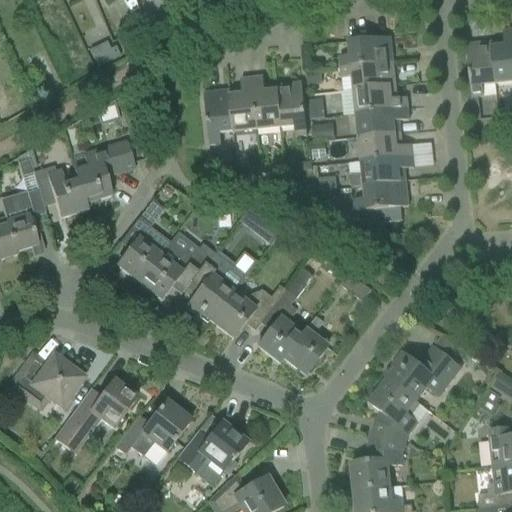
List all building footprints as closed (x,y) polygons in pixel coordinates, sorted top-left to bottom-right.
[(492,50),(491,50),(495,87),(502,87),(511,85),(511,32),(502,34),(503,44),(503,49),(492,50)] [(339,61),(330,62),(331,71),(340,70),(392,65),(390,40),(348,44),(349,59),(339,60),(339,61)] [(491,45),(465,48),(471,100),(483,99),(482,89),(495,87),(491,50),(492,50),(491,45)] [(114,49),(92,60),(97,69),(119,59),(114,49)] [(392,65),(340,70),(341,81),(351,80),(353,93),(390,89),(390,90),(395,90),(392,65)] [(320,72),(305,74),(306,85),(321,84),(320,72)] [(263,80),(251,81),(257,132),(281,130),(277,93),(275,93),(264,95),(264,90),(263,80)] [(230,98),(229,98),(233,135),(257,132),(251,81),(240,82),(241,92),(241,97),(230,98)] [(301,86),(275,88),(275,93),(277,93),(281,130),(292,129),(293,140),(307,138),(305,124),(303,106),(301,86)] [(390,89),(353,93),(355,117),(407,112),(406,100),(396,101),(391,102),(390,90),(390,89)] [(230,93),(203,96),(206,117),(209,149),(221,147),(220,136),(233,135),(229,98),(230,98),(230,93)] [(322,102),(309,104),(309,111),(310,123),(323,122),(324,122),(322,102)] [(479,108),(470,109),(472,122),(480,121),(479,108)] [(407,112),(355,117),(358,141),(395,137),(400,137),(399,124),(408,123),(407,112)] [(313,145),(334,143),(333,126),(311,128),(313,145)] [(395,137),(358,141),(360,165),(412,160),(411,148),(402,149),(400,137),(395,137)] [(71,160),(70,160),(73,174),(72,174),(74,180),(75,180),(84,211),(86,211),(97,207),(96,203),(110,199),(105,180),(104,178),(106,178),(110,177),(110,178),(133,171),(125,144),(115,147),(115,149),(84,159),(83,156),(71,160)] [(324,145),(309,147),(310,161),(325,160),(324,145)] [(360,165),(348,167),(350,180),(351,190),(363,189),(400,185),(400,184),(398,172),(404,172),(413,171),(412,160),(360,165)] [(28,163),(17,167),(21,181),(21,180),(25,195),(26,194),(26,196),(37,193),(33,177),(32,175),(28,163)] [(285,174),(299,172),(298,164),(284,165),(285,174)] [(275,175),(284,174),(285,174),(284,165),(274,165),(275,175)] [(53,169),(32,175),(33,177),(37,193),(41,205),(42,205),(53,202),(54,206),(59,221),(86,213),(86,211),(84,211),(75,180),(74,180),(63,184),(60,173),(54,175),(53,169)] [(258,169),(248,170),(249,178),(259,177),(258,169)] [(364,202),(354,203),(355,215),(357,215),(359,228),(402,223),(400,210),(408,209),(405,183),(400,184),(400,185),(363,189),(364,202)] [(0,202),(0,201),(0,205),(1,210),(3,215),(2,215),(4,221),(12,250),(13,255),(15,254),(29,250),(31,250),(32,256),(38,254),(42,253),(42,254),(43,254),(33,218),(43,215),(44,215),(42,210),(43,209),(42,205),(41,205),(37,193),(26,196),(26,194),(25,195),(26,197),(1,204),(0,202)] [(280,233),(245,212),(236,224),(269,248),(280,233)] [(116,269),(138,286),(166,250),(168,247),(148,231),(150,228),(138,220),(118,246),(128,253),(116,269)] [(0,262),(16,258),(15,254),(13,255),(12,250),(4,221),(0,221),(0,262)] [(158,259),(138,286),(160,303),(170,290),(177,281),(187,289),(192,281),(212,255),(201,247),(198,251),(177,235),(168,247),(166,250),(158,259)] [(187,289),(182,295),(191,302),(185,310),(197,320),(200,317),(209,324),(231,296),(243,280),(227,268),(212,255),(192,281),(187,289)] [(272,328),(256,349),(278,367),(282,362),(300,338),(289,330),(293,325),(289,322),(295,314),(288,309),(294,302),(311,279),(301,271),(284,294),(275,305),(263,320),(263,321),(272,328)] [(362,305),(370,293),(347,277),(339,289),(362,305)] [(231,296),(209,324),(231,342),(247,321),(257,329),(263,321),(263,320),(284,294),(278,290),(270,301),(261,294),(248,298),(243,305),(231,296)] [(304,379),(326,351),(315,342),(319,337),(315,334),(322,326),(314,320),(300,338),(282,362),(304,379)] [(403,357),(384,381),(387,383),(415,405),(426,391),(437,400),(459,371),(449,363),(444,359),(453,348),(442,339),(433,350),(418,369),(403,357)] [(32,357),(8,389),(11,392),(28,404),(40,413),(47,402),(60,412),(70,398),(82,382),(52,360),(46,368),(32,357)] [(511,402),(511,383),(501,376),(492,390),(511,402)] [(67,421),(53,442),(68,453),(74,458),(89,437),(100,423),(112,432),(135,401),(112,383),(100,399),(91,392),(89,392),(67,421)] [(403,448),(406,439),(416,426),(405,417),(415,405),(387,383),(369,407),(381,416),(375,424),(370,439),(403,448)] [(489,393),(483,403),(498,413),(500,409),(496,407),(500,400),(489,393)] [(125,434),(113,450),(123,458),(130,450),(141,459),(154,469),(165,455),(177,440),(190,424),(164,404),(147,426),(138,418),(125,434)] [(246,446),(220,426),(204,446),(194,438),(176,461),(210,488),(229,463),(231,464),(246,446)] [(511,440),(508,441),(507,433),(511,432),(511,430),(489,433),(493,470),(511,468),(511,440)] [(353,495),(389,491),(386,469),(402,468),(400,457),(403,448),(370,439),(366,454),(367,466),(350,467),(353,495)] [(30,448),(25,456),(35,463),(41,456),(30,448)] [(479,511),(511,508),(511,468),(493,470),(495,487),(486,488),(487,497),(478,498),(479,511)] [(244,493),(235,478),(207,505),(211,511),(235,511),(239,510),(239,511),(278,511),(282,510),(264,481),(244,493)] [(389,491),(353,495),(354,511),(411,511),(411,509),(403,510),(401,490),(389,491)]
